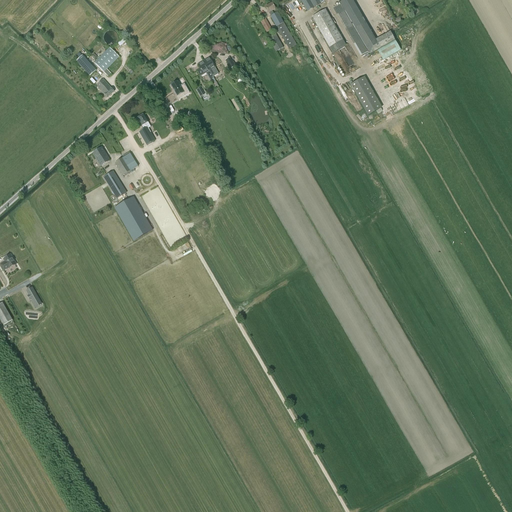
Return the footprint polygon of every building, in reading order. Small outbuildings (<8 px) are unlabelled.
[(300,0),(307,12),(327,0),(300,0)] [(390,32),(375,40),(352,0),(344,0),(340,3),(341,5),(334,9),(337,15),(346,31),(360,56),(368,52),(367,51),(368,50),(370,54),(395,40),(390,32)] [(274,14),(272,11),(275,9),(272,3),(265,7),(288,48),(290,49),(296,45),(291,35),(290,35),(278,12),(274,14)] [(330,49),(343,41),(326,10),(312,18),(330,49)] [(273,32),(271,30),(265,19),(261,22),(267,32),(269,31),(270,33),(273,32)] [(117,38),(117,36),(116,35),(115,33),(115,32),(114,32),(112,31),(110,30),(109,30),(107,31),(105,31),(104,32),(103,33),(102,35),(102,36),(102,37),(102,39),(102,40),(103,41),(104,43),(105,44),(106,45),(108,45),(109,45),(111,45),(112,45),(113,44),(114,43),(115,42),(116,41),(117,39),(117,38)] [(276,52),(283,48),(276,34),(269,38),(276,52)] [(119,57),(109,48),(94,63),(108,76),(111,73),(107,69),(119,57)] [(96,71),(82,56),(76,61),(90,76),(96,71)] [(209,58),(203,62),(213,77),(218,74),(214,67),(209,58)] [(226,60),(231,69),(235,66),(230,58),(226,60)] [(213,77),(203,62),(198,65),(200,69),(198,71),(200,75),(201,75),(202,76),(206,74),(207,76),(208,75),(212,82),(215,80),(213,77)] [(364,77),(350,85),(368,116),(382,108),(364,77)] [(114,92),(103,80),(96,86),(107,98),(114,92)] [(180,83),(173,87),(178,96),(186,92),(180,83)] [(238,96),(232,99),(237,111),(243,108),(238,96)] [(139,122),(142,126),(149,122),(144,114),(134,120),(137,124),(139,122)] [(189,133),(178,139),(189,160),(200,154),(189,133)] [(153,148),(161,163),(160,163),(164,171),(177,165),(172,156),(170,157),(163,143),(153,148)] [(101,167),(109,161),(101,148),(93,154),(101,167)] [(123,176),(138,167),(130,154),(115,164),(123,176)] [(118,198),(126,193),(113,172),(104,177),(118,198)] [(198,203),(181,173),(172,178),(188,208),(198,203)] [(115,208),(134,241),(152,231),(133,197),(115,208)] [(9,268),(16,265),(10,255),(4,259),(5,262),(0,265),(3,271),(9,268)] [(32,288),(27,291),(29,295),(28,296),(30,300),(31,299),(36,307),(41,304),(32,288)] [(0,319),(4,326),(12,320),(2,303),(0,304),(0,319)]
